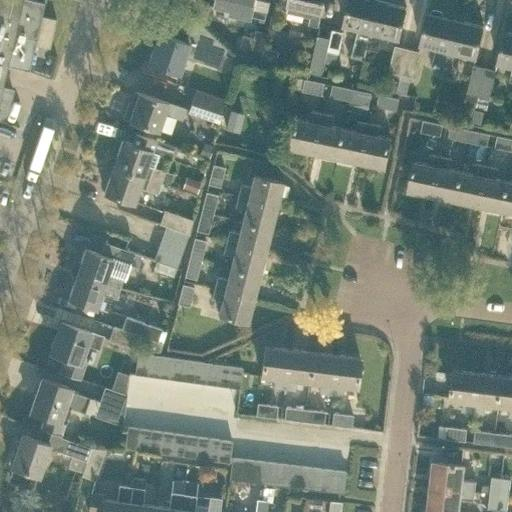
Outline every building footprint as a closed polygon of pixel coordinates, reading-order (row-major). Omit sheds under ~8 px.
[(0,0),(0,99),(2,87),(14,27),(22,28),(20,37),(26,39),(19,68),(28,70),(33,51),(34,46),(41,17),(44,3),(33,0),(0,0)] [(240,0),(250,2),(249,9),(266,13),(269,0),(240,0)] [(288,0),(288,4),(286,12),(310,17),(308,24),(318,27),(322,12),(324,0),(288,0)] [(366,47),(368,48),(380,1),(377,0),(349,0),(344,24),(358,28),(351,57),(364,59),(366,47)] [(380,1),(368,48),(378,50),(382,34),(399,38),(406,7),(380,1)] [(432,62),(445,65),(456,19),(443,16),(442,12),(434,10),(431,13),(428,13),(421,43),(436,47),(432,62)] [(268,28),(270,19),(262,17),(260,26),(268,28)] [(456,19),(445,65),(442,77),(454,80),(461,53),(476,57),(484,26),(456,19)] [(334,65),(338,54),(344,32),(332,29),(327,51),(324,63),(334,65)] [(511,32),(505,31),(498,62),(511,65),(511,69),(509,80),(511,80),(511,32)] [(158,33),(147,64),(178,74),(189,43),(158,33)] [(317,36),(309,73),(321,76),(329,38),(317,36)] [(398,86),(399,86),(408,49),(395,45),(388,73),(400,75),(400,78),(398,86)] [(419,51),(408,49),(399,86),(408,89),(410,80),(412,81),(419,51)] [(466,93),(479,96),(486,68),(474,65),(466,93)] [(486,68),(479,96),(489,99),(496,70),(486,68)] [(293,77),(290,87),(302,89),(304,79),(293,77)] [(305,79),(302,91),(322,95),(324,83),(305,79)] [(330,96),(349,100),(352,89),(332,85),(330,96)] [(371,93),(352,89),(349,100),(368,104),(371,93)] [(122,116),(129,118),(158,128),(163,112),(180,118),(184,107),(138,91),(134,104),(127,102),(122,116)] [(193,94),(186,113),(188,113),(218,123),(220,113),(222,104),(193,94)] [(478,97),(466,94),(463,104),(475,108),(478,97)] [(398,99),(379,95),(376,107),(396,111),(398,99)] [(226,126),(239,129),(243,113),(243,112),(231,109),(230,113),(226,126)] [(480,125),(484,112),(475,110),(472,123),(480,125)] [(315,152),(321,123),(323,113),(311,111),(310,113),(309,121),(297,118),(291,147),(315,152)] [(259,132),(271,134),(275,115),(263,112),(259,132)] [(315,152),(338,157),(344,128),(332,126),(334,115),(324,113),(323,113),(321,123),(315,152)] [(361,162),(367,133),(369,122),(357,120),(355,131),(344,128),(338,157),(361,162)] [(440,135),(442,124),(423,120),(420,131),(440,135)] [(391,138),(378,135),(380,125),(369,122),(367,133),(361,162),(385,167),(391,138)] [(448,137),(467,141),(470,129),(450,125),(448,137)] [(470,129),(467,141),(486,145),(489,134),(470,129)] [(122,139),(113,165),(161,181),(160,183),(168,187),(173,173),(164,170),(153,167),(158,154),(169,158),(173,146),(134,133),(131,142),(122,139)] [(494,147),(511,150),(511,138),(497,135),(494,147)] [(202,142),(198,155),(207,158),(212,145),(202,142)] [(408,190),(432,195),(438,166),(440,155),(428,153),(426,163),(414,161),(408,190)] [(432,195),(455,200),(461,171),(450,168),(452,158),(440,155),(438,166),(432,195)] [(455,200),(478,205),(486,165),(475,163),(473,173),(461,171),(455,200)] [(160,183),(161,181),(113,165),(104,192),(133,202),(138,187),(157,193),(160,183)] [(207,184),(219,187),(224,168),(212,165),(207,184)] [(502,209),(508,180),(496,178),(498,168),(486,165),(478,205),(502,209)] [(276,206),(282,182),(253,175),(250,187),(240,185),(236,196),(247,199),(276,206)] [(200,182),(185,177),(181,189),(195,194),(200,182)] [(502,209),(511,211),(511,181),(508,180),(502,209)] [(212,214),(217,195),(205,192),(200,211),(212,214)] [(247,199),(236,196),(234,207),(244,210),(241,221),(270,229),(276,206),(247,199)] [(165,226),(188,233),(188,234),(192,220),(164,210),(159,223),(165,226)] [(207,233),(212,214),(200,211),(195,230),(207,233)] [(264,252),(270,229),(241,221),(238,233),(228,230),(225,242),(235,244),(264,252)] [(165,226),(160,238),(184,246),(188,233),(165,226)] [(180,257),(184,246),(160,238),(157,249),(180,257)] [(194,238),(188,257),(200,260),(205,241),(194,238)] [(84,249),(76,273),(119,287),(122,280),(124,281),(130,264),(137,267),(140,256),(108,244),(103,242),(100,254),(84,249)] [(235,244),(225,242),(222,253),(232,255),(229,267),(258,275),(264,252),(235,244)] [(176,268),(180,257),(157,249),(156,250),(153,260),(156,261),(176,268)] [(188,257),(184,276),(195,279),(200,260),(188,257)] [(176,268),(156,261),(152,270),(172,278),(176,268)] [(253,298),(258,275),(229,267),(226,279),(216,276),(213,287),(224,290),(253,298)] [(116,298),(119,287),(76,273),(68,298),(96,307),(101,293),(116,298)] [(193,287),(182,284),(177,303),(188,307),(193,287)] [(224,290),(213,287),(210,299),(220,302),(218,314),(247,321),(253,298),(224,290)] [(124,317),(120,329),(156,341),(160,329),(124,317)] [(60,320),(49,352),(64,357),(60,370),(80,377),(85,363),(81,361),(86,345),(99,349),(104,335),(60,320)] [(156,341),(120,329),(112,326),(108,339),(137,349),(158,351),(161,343),(156,341)] [(260,375),(273,376),(271,388),(283,389),(288,349),(264,346),(260,375)] [(312,352),(288,349),(283,389),(294,391),(296,379),(308,381),(312,352)] [(312,352),(308,381),(320,382),(318,394),(330,395),(335,355),(312,352)] [(146,376),(148,355),(136,353),(134,374),(146,376)] [(160,356),(148,355),(146,376),(157,377),(160,356)] [(360,358),(335,355),(330,395),(342,397),(342,393),(352,394),(353,386),(356,387),(360,358)] [(169,379),(172,358),(160,356),(157,377),(169,379)] [(183,359),(172,358),(169,379),(180,381),(183,359)] [(192,382),(195,361),(183,359),(180,381),(192,382)] [(206,362),(195,361),(192,382),(204,384),(206,362)] [(206,362),(204,384),(215,385),(218,364),(206,362)] [(230,365),(218,364),(215,385),(226,387),(230,365)] [(230,365),(226,387),(238,389),(242,367),(230,365)] [(474,401),(478,373),(454,369),(450,399),(463,400),(462,411),(473,412),(474,401)] [(478,373),(474,401),(473,412),(485,414),(486,403),(498,404),(502,375),(478,373)] [(511,376),(502,375),(498,404),(510,406),(509,417),(511,416),(511,376)] [(39,429),(50,433),(61,437),(66,422),(60,420),(65,406),(84,412),(89,398),(69,390),(70,387),(41,377),(29,411),(44,416),(39,429)] [(104,387),(99,401),(124,410),(126,395),(104,387)] [(257,403),(255,415),(275,418),(276,406),(257,403)] [(283,419),(303,421),(304,409),(285,407),(283,419)] [(303,421),(322,423),(324,411),(304,409),(303,421)] [(352,415),(332,412),(331,424),(350,427),(352,415)] [(135,449),(138,428),(126,426),(123,448),(135,449)] [(437,437),(445,438),(447,427),(439,426),(437,437)] [(447,427),(446,439),(465,441),(467,429),(447,427)] [(150,430),(138,428),(135,449),(147,451),(150,430)] [(162,431),(150,430),(147,451),(158,453),(162,431)] [(474,442),(493,445),(494,433),(475,430),(474,442)] [(173,433),(162,431),(158,453),(170,454),(173,433)] [(32,489),(36,475),(38,476),(47,451),(50,452),(50,451),(55,450),(62,453),(86,461),(90,448),(67,440),(61,437),(50,433),(47,443),(21,435),(10,466),(12,467),(7,480),(32,489)] [(184,435),(173,433),(170,454),(182,456),(184,435)] [(493,445),(511,446),(511,434),(494,433),(493,445)] [(196,436),(184,435),(182,456),(193,457),(196,436)] [(208,438),(196,436),(193,457),(205,459),(208,438)] [(219,439),(208,438),(205,459),(216,461),(219,439)] [(231,441),(219,439),(216,461),(228,462),(230,462),(230,457),(229,457),(231,441)] [(105,449),(90,448),(86,461),(81,475),(94,480),(105,449)] [(230,457),(230,462),(231,463),(228,479),(240,481),(243,458),(230,457)] [(254,460),(243,458),(240,481),(252,482),(254,460)] [(266,461),(254,460),(252,482),(263,483),(266,461)] [(277,463),(266,461),(263,483),(274,485),(277,463)] [(476,481),(462,480),(463,465),(434,461),(431,486),(474,491),(476,481)] [(288,464),(277,463),(274,485),(286,486),(288,464)] [(300,465),(288,464),(286,486),(297,487),(300,465)] [(311,467),(300,465),(297,487),(308,489),(311,467)] [(322,468),(311,467),(308,489),(320,490),(322,468)] [(334,469),(322,468),(320,490),(331,491),(334,469)] [(342,493),(345,471),(334,469),(331,491),(342,493)] [(73,499),(81,476),(66,471),(58,494),(73,499)] [(491,476),(489,493),(499,494),(501,478),(491,476)] [(127,511),(153,511),(154,505),(142,504),(145,479),(132,477),(131,487),(127,511)] [(508,495),(510,479),(501,478),(499,494),(508,495)] [(180,511),(182,493),(184,482),(172,480),(170,492),(168,507),(154,505),(153,511),(180,511)] [(197,484),(184,482),(182,493),(180,511),(219,511),(221,499),(210,497),(208,507),(194,505),(196,495),(197,484)] [(127,511),(131,487),(119,485),(116,500),(104,499),(105,494),(90,492),(87,511),(127,511)] [(474,491),(431,486),(428,509),(449,511),(457,511),(459,499),(473,501),(474,491)] [(261,501),(266,502),(271,502),(273,489),(263,487),(261,501)] [(489,493),(487,509),(497,510),(499,494),(489,493)] [(508,495),(499,494),(497,510),(506,511),(508,495)] [(322,500),(310,499),(309,508),(321,509),(322,500)] [(264,511),(266,502),(261,501),(256,500),(255,511),(264,511)] [(339,511),(341,502),(329,501),(327,511),(339,511)]
